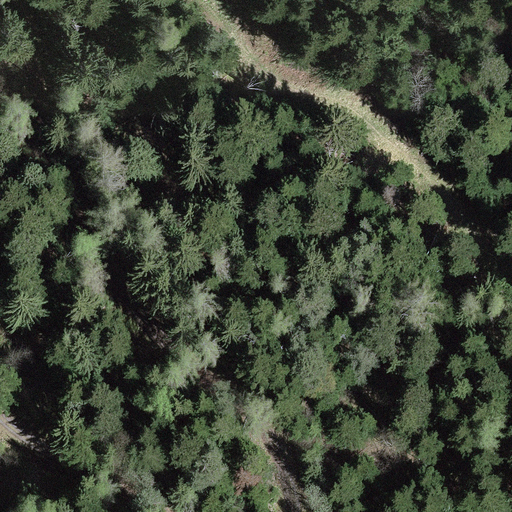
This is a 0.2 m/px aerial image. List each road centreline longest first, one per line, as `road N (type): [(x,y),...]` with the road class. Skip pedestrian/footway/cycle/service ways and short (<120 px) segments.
road 1 (track): [(306,511),(278,434),(250,400),(192,370),(113,271),(44,108),(18,0)]
road 2 (track): [(0,413),(36,450),(161,511)]
